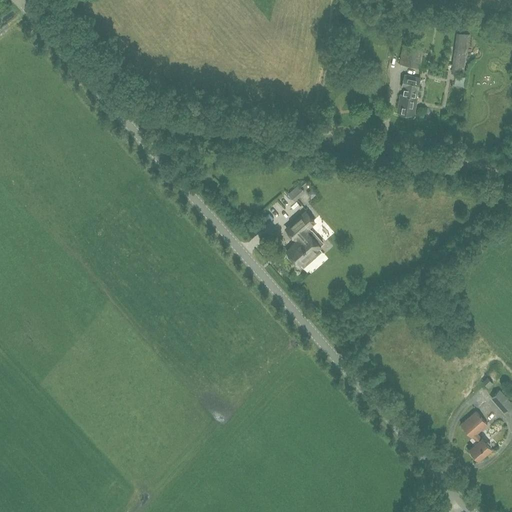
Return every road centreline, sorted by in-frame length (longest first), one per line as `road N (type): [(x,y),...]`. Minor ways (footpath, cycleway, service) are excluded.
road 1 (unclassified): [(456,503),(18,0)]
road 2 (track): [(117,112),(146,110),(511,171)]
